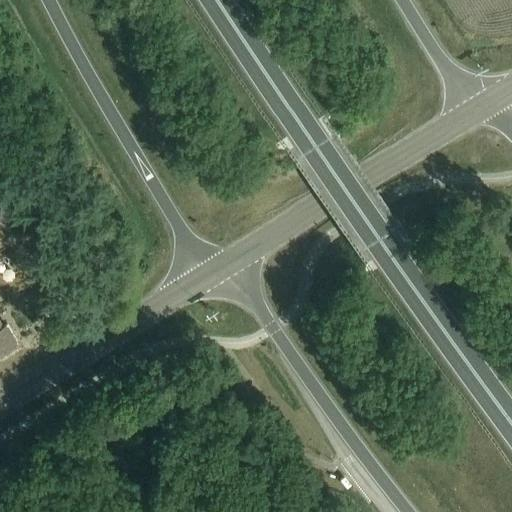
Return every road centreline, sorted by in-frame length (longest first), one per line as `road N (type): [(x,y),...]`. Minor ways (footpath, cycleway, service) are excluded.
road 1 (trunk): [(511,426),(216,0)]
road 2 (trunk): [(46,0),(207,277)]
road 3 (trunk): [(227,264),(407,511)]
road 4 (tertiary): [(227,264),(471,112)]
road 5 (tertiary): [(0,404),(207,277)]
road 6 (trunk): [(471,112),(398,0)]
